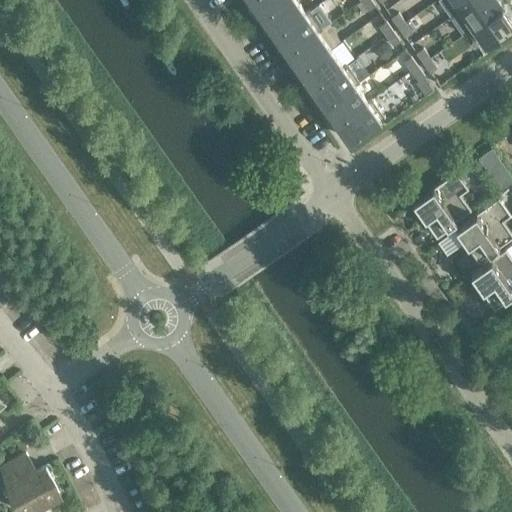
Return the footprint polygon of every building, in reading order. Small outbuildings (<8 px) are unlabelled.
[(252,0),(264,16),(286,0),(252,0)] [(286,0),(264,16),(276,34),(306,13),(305,12),(297,0),(286,0)] [(375,5),(371,0),(361,0),(368,10),(375,5)] [(474,0),(454,0),(461,9),(474,0)] [(503,6),(498,0),(474,0),(461,9),(473,27),(503,6)] [(511,27),(511,19),(503,6),(473,27),(486,46),(511,27)] [(309,9),(305,12),(306,13),(276,34),(289,51),(318,30),(319,31),(323,28),(309,9)] [(398,12),(392,17),(399,27),(405,22),(398,12)] [(393,31),(386,21),(380,25),(386,35),(393,31)] [(412,32),(405,22),(399,27),(406,37),(412,32)] [(318,30),(289,51),(301,69),(331,48),(319,31),(318,30)] [(400,41),(393,31),(386,35),(393,45),(400,41)] [(343,65),(331,48),(301,69),(314,87),(343,66),(343,65)] [(423,48),(417,52),(424,62),(430,57),(423,48)] [(418,66),(411,56),(404,61),(411,71),(418,66)] [(437,67),(430,57),(424,62),(430,72),(437,67)] [(347,62),(343,65),(343,66),(314,87),(326,104),(356,83),(356,84),(360,81),(347,62)] [(425,76),(418,66),(411,71),(418,80),(425,76)] [(356,83),(326,104),(338,122),(368,101),(368,100),(356,84),(356,83)] [(372,98),(368,100),(368,101),(338,122),(351,140),(371,127),(373,130),(382,123),(380,121),(385,117),(372,98)] [(503,164),(493,149),(479,159),(489,173),(503,164)] [(457,172),(456,170),(414,200),(415,202),(415,201),(420,208),(420,209),(426,218),(428,216),(431,220),(429,222),(431,225),(432,225),(437,232),(436,232),(437,233),(471,209),(470,208),(460,194),(469,188),(467,186),(457,172)] [(511,236),(511,233),(503,220),(511,214),(510,212),(510,213),(500,198),(499,197),(457,227),(458,228),(463,235),(469,244),(471,242),(474,247),(472,248),(474,251),(479,258),(480,260),(511,236)] [(495,305),(511,293),(511,257),(506,250),(507,249),(506,248),(472,272),(473,274),(473,273),(478,280),(478,281),(484,290),(486,288),(489,292),(487,294),(489,297),(489,296),(494,303),(494,304),(495,305)] [(36,471),(26,453),(2,466),(12,484),(9,485),(23,511),(25,511),(61,492),(46,465),(36,471)]
